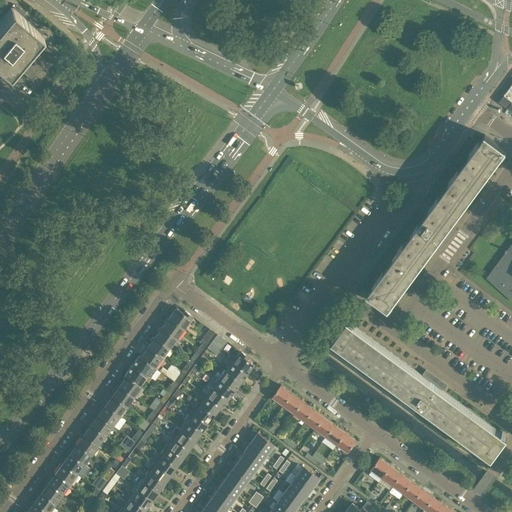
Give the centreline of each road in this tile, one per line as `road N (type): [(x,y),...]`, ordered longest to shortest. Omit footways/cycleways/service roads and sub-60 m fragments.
road 1 (primary): [(0,443),(273,89)]
road 2 (residential): [(3,511),(171,285)]
road 3 (residential): [(395,327),(511,170)]
road 4 (residential): [(175,511),(283,363)]
road 5 (primary): [(99,94),(0,241)]
road 6 (tertiary): [(273,89),(385,170)]
road 7 (residential): [(283,363),(171,285)]
road 8 (residential): [(485,511),(375,432)]
